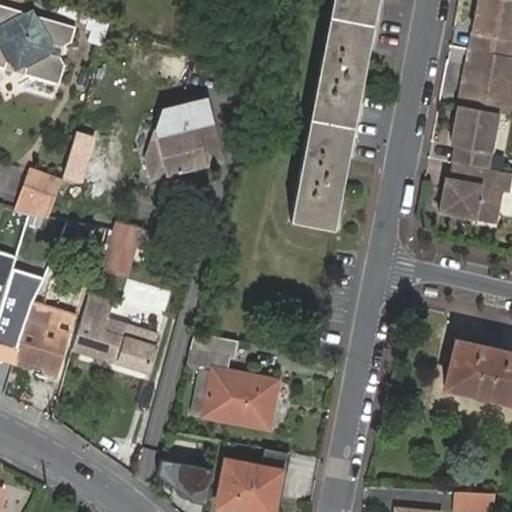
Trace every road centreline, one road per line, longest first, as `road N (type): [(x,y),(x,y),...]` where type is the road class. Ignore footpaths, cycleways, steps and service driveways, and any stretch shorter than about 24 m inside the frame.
road 1 (residential): [(380,261),(433,0)]
road 2 (residential): [(331,511),(380,261)]
road 3 (tertiary): [(138,511),(0,427)]
road 4 (residential): [(511,290),(380,261)]
